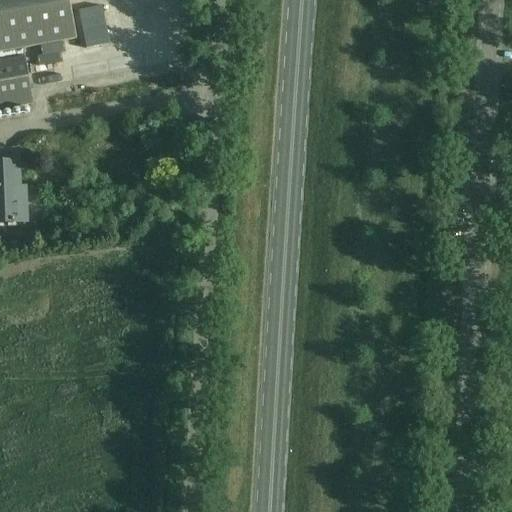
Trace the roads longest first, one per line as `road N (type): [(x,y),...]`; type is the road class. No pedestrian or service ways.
road 1 (unclassified): [(184,511),(218,0)]
road 2 (primary): [(266,511),(298,0)]
road 3 (unclassified): [(458,511),(486,0)]
